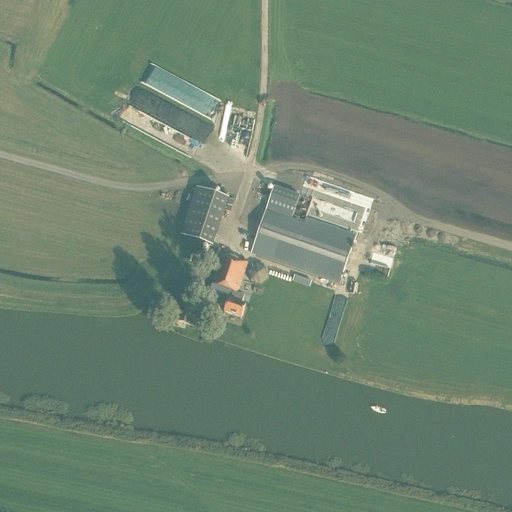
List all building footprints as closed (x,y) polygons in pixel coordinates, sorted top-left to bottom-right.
[(312,200),(274,187),(251,253),(340,284),(356,237),(306,219),(312,200)] [(229,201),(197,190),(180,238),(213,249),(229,201)] [(245,296),(238,293),(248,262),(229,256),(229,257),(222,254),(211,284),(226,289),(220,305),(226,307),(225,312),(242,318),(246,305),(242,304),(245,296)] [(280,276),(272,273),(266,293),(274,296),(274,294),(285,298),(288,289),(277,285),(280,276)] [(312,281),(295,275),(293,281),(309,287),(312,281)] [(332,295),(322,292),(320,299),(330,302),(332,295)] [(199,309),(182,303),(176,320),(193,326),(199,309)] [(219,320),(208,316),(204,326),(215,330),(219,320)]
